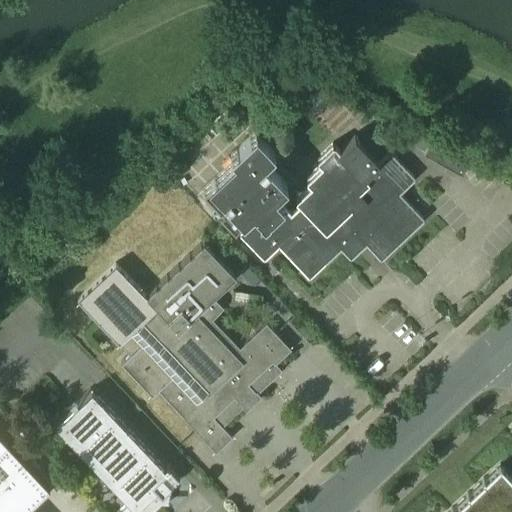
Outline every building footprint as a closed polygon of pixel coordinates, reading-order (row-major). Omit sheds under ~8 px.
[(265,256),(277,244),(309,278),(346,242),(351,247),(361,237),(381,259),(425,217),(400,191),(416,177),(389,149),(378,159),(355,134),(340,149),(333,143),(316,159),(321,164),(305,179),(310,184),(294,199),(299,204),(293,209),(275,190),(287,179),(261,151),(271,142),(253,123),(228,146),(230,149),(202,176),(206,180),(201,185),(215,201),(212,204),(233,226),(239,220),(243,225),(238,229),(265,256)] [(470,162),(431,141),(424,153),(463,175),(470,162)] [(119,266),(82,300),(121,341),(124,339),(135,350),(123,361),(154,395),(159,390),(216,450),(232,435),(223,425),(244,405),(244,404),(248,405),(249,397),(255,391),(257,393),(282,369),(276,362),(291,348),(266,322),(240,347),(212,317),(221,309),(213,301),(239,277),(204,239),(146,294),(119,266)] [(91,389),(55,422),(129,501),(116,511),(150,511),(161,503),(168,503),(168,497),(167,497),(167,492),(168,492),(169,486),(179,476),(166,463),(163,466),(91,389)] [(12,393),(5,400),(12,407),(19,401),(12,393)] [(0,434),(0,511),(23,511),(24,511),(50,487),(23,459),(0,434)] [(511,511),(511,476),(500,463),(448,511),(511,511)]
